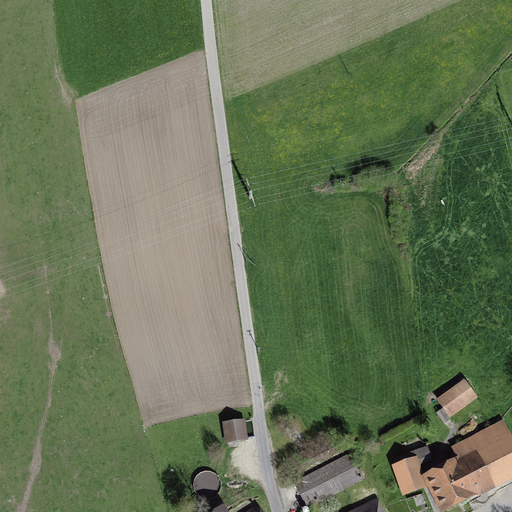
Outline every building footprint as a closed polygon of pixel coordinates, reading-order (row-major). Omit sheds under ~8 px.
[(476,398),(464,382),(438,401),(450,417),(476,398)] [(444,424),(450,420),(443,409),(437,413),(444,424)] [(243,421),(225,423),(228,442),(246,440),(243,421)] [(445,506),(511,470),(511,441),(502,422),(456,447),(459,453),(460,453),(466,464),(458,468),(456,465),(430,479),(445,506)] [(430,459),(426,449),(396,460),(396,461),(391,463),(397,478),(402,476),(407,491),(421,486),(413,462),(430,459)] [(351,455),(295,484),(307,507),(363,479),(351,455)]
